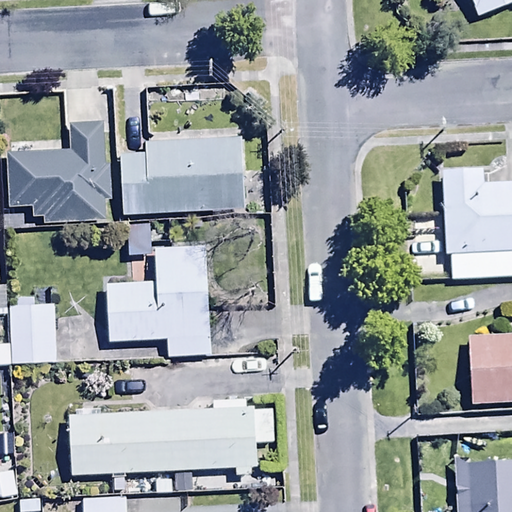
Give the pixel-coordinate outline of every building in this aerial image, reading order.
[(511,0),(467,0),(477,21),(511,5),(511,0)] [(7,155),(10,210),(1,210),(2,231),(44,229),(43,226),(104,223),(102,202),(110,201),(108,165),(104,166),(102,125),(71,127),(72,152),(7,155)] [(121,158),(124,216),(243,209),(239,137),(145,142),(146,157),(121,158)] [(511,282),(511,185),(483,186),(482,172),(439,173),(442,258),(450,258),(451,284),(511,282)] [(211,360),(204,247),(155,250),(157,284),(105,287),(108,343),(166,340),(167,363),(211,360)] [(54,306),(8,309),(11,367),(58,365),(54,306)] [(511,338),(467,340),(468,409),(511,408),(511,338)] [(8,347),(0,347),(0,367),(8,367),(8,347)] [(70,414),(72,475),(235,470),(235,476),(251,476),(251,468),(257,467),(256,444),(273,444),(272,407),(245,408),(245,400),(213,401),(213,409),(70,414)] [(511,511),(511,464),(452,468),(453,511),(511,511)] [(0,473),(0,499),(11,497),(8,472),(0,473)] [(128,511),(128,498),(84,501),(84,511),(128,511)]
